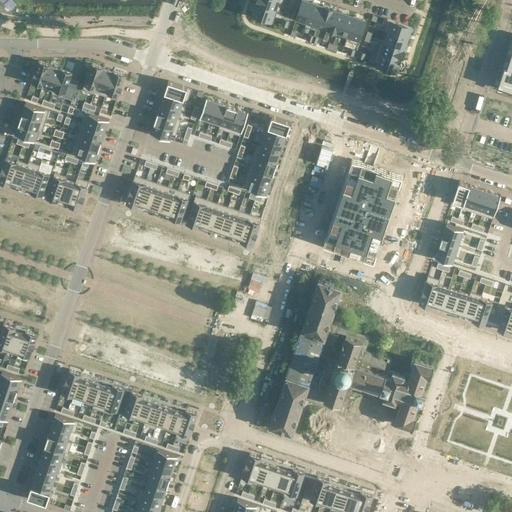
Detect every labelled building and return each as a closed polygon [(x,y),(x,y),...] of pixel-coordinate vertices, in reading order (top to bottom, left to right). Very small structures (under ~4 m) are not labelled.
[(256,0),(256,2),(279,10),(282,0),(256,0)] [(306,0),(301,0),(296,18),(306,21),(305,26),(313,2),(306,0)] [(252,14),(273,21),(277,10),(279,11),(279,10),(256,2),(252,14)] [(313,2),(305,26),(315,29),(323,6),(313,2)] [(323,6),(315,29),(316,29),(317,25),(327,28),(334,9),(323,6)] [(334,9),(327,28),(337,31),(344,13),(334,9)] [(344,13),(337,31),(347,35),(345,39),(346,40),(354,16),(344,13)] [(354,16),(346,40),(357,43),(365,20),(354,16)] [(387,19),(383,30),(407,38),(410,27),(387,19)] [(380,40),(403,48),(407,38),(383,30),(388,32),(385,41),(380,40)] [(380,40),(376,50),(400,58),(403,48),(380,40)] [(503,64),(496,85),(511,90),(511,47),(506,65),(503,64)] [(376,50),(373,61),(396,69),(400,58),(376,50)] [(33,75),(31,83),(42,87),(50,64),(49,64),(38,60),(35,69),(33,75)] [(91,63),(83,88),(94,92),(102,67),(91,63)] [(50,64),(42,87),(52,90),(59,70),(60,68),(58,67),(50,64)] [(102,67),(94,92),(105,95),(113,70),(103,67),(102,67)] [(52,90),(52,92),(52,93),(60,95),(63,96),(72,72),(71,71),(68,71),(60,68),(59,70),(52,90)] [(113,70),(105,95),(116,99),(119,89),(120,89),(121,84),(125,74),(113,70)] [(168,80),(164,91),(188,99),(191,88),(190,88),(169,80),(168,80)] [(164,91),(161,101),(184,109),(186,103),(188,99),(164,91)] [(206,97),(199,118),(210,122),(211,119),(217,101),(207,97),(206,97)] [(161,101),(157,111),(181,119),(179,118),(182,109),(184,109),(161,101)] [(211,119),(210,122),(219,125),(219,128),(227,104),(217,101),(211,119)] [(25,103),(22,113),(45,121),(49,110),(25,102),(25,103)] [(227,104),(219,128),(228,131),(229,131),(237,108),(227,104)] [(237,108),(229,131),(240,135),(242,129),(248,111),(247,111),(237,108)] [(85,111),(81,121),(105,129),(108,121),(108,120),(108,119),(109,119),(108,119),(85,111)] [(157,111),(154,121),(177,129),(181,119),(157,111)] [(22,113),(18,123),(39,131),(42,131),(42,130),(45,121),(22,113)] [(267,114),(263,124),(287,132),(290,122),(267,114)] [(81,121),(78,132),(101,140),(105,129),(81,121)] [(150,131),(150,132),(174,140),(177,129),(154,121),(150,131)] [(15,133),(14,134),(15,134),(36,141),(39,131),(18,123),(15,133)] [(263,124),(260,135),(283,143),(287,132),(263,124)] [(78,132),(74,142),(98,150),(101,140),(78,132)] [(260,135),(256,145),(280,153),(283,143),(260,135)] [(74,142),(71,153),(94,161),(94,160),(95,160),(94,160),(95,159),(98,150),(74,142)] [(256,145),(253,155),(276,163),(280,153),(256,145)] [(253,155),(249,165),(273,173),(276,163),(253,155)] [(0,180),(9,184),(16,161),(5,157),(5,158),(5,159),(4,159),(3,161),(3,163),(3,164),(2,166),(2,167),(1,168),(2,168),(1,170),(0,171),(0,172),(0,171),(0,172),(0,173),(0,180)] [(16,161),(9,184),(10,182),(20,185),(28,163),(17,159),(16,161)] [(352,159),(323,244),(373,261),(402,176),(368,164),(352,159)] [(28,163),(20,185),(31,189),(30,191),(31,192),(39,169),(39,168),(40,164),(28,161),(28,162),(28,163)] [(249,165),(246,175),(269,183),(273,173),(249,165)] [(39,169),(31,192),(34,192),(36,193),(42,195),(49,173),(39,169)] [(54,172),(46,196),(58,200),(59,198),(66,177),(66,176),(54,172)] [(128,194),(126,202),(137,205),(146,179),(135,175),(133,180),(132,181),(131,183),(131,184),(131,185),(130,188),(128,194)] [(246,175),(242,186),(266,194),(266,193),(269,183),(246,175)] [(66,177),(59,198),(68,201),(75,181),(66,177)] [(68,204),(79,208),(81,204),(81,203),(82,200),(84,194),(85,191),(86,191),(87,188),(87,187),(89,181),(88,181),(77,177),(75,181),(68,201),(68,204)] [(146,179),(137,205),(137,206),(138,203),(149,207),(157,182),(146,179)] [(458,180),(450,204),(461,208),(469,184),(458,180)] [(157,182),(149,207),(159,210),(168,186),(157,182)] [(469,184),(461,208),(471,211),(479,188),(469,184)] [(168,186),(159,210),(170,214),(169,216),(178,189),(168,186)] [(471,211),(482,215),(488,196),(490,191),(479,188),(471,211)] [(178,189),(169,216),(181,220),(190,193),(178,189)] [(482,215),(492,218),(500,194),(490,191),(488,196),(482,215)] [(195,195),(186,222),(197,226),(207,199),(195,195)] [(207,199),(197,226),(198,226),(199,224),(209,227),(217,203),(207,199)] [(217,203),(209,227),(220,231),(228,206),(217,203)] [(228,206),(220,231),(231,235),(239,210),(228,206)] [(239,210),(231,235),(241,238),(240,240),(241,241),(250,214),(239,210)] [(250,214),(241,241),(252,244),(255,237),(257,231),(258,228),(259,227),(259,226),(259,225),(260,224),(259,223),(261,217),(250,214)] [(446,223),(443,232),(460,237),(463,229),(446,223)] [(443,232),(441,240),(458,246),(460,237),(443,232)] [(441,240),(438,248),(455,254),(458,246),(441,240)] [(438,248),(435,257),(452,263),(455,254),(438,248)] [(421,294),(419,301),(430,305),(439,278),(428,274),(426,280),(425,280),(424,284),(424,285),(423,287),(421,293),(421,294)] [(268,427),(268,429),(273,431),(274,428),(292,434),(304,398),(344,412),(352,388),(382,398),(382,399),(396,403),(397,400),(400,401),(394,416),(392,415),(390,420),(412,428),(416,416),(413,415),(418,400),(421,401),(425,391),(421,390),(426,375),(430,376),(434,364),(414,358),(411,357),(410,362),(412,363),(407,378),(404,378),(406,374),(392,369),(391,370),(388,369),(392,359),(365,350),(370,336),(341,326),(343,319),(339,317),(341,311),(335,309),(342,286),(318,277),(304,319),(293,350),(268,426),(268,427)] [(439,278),(430,305),(431,303),(441,306),(448,286),(438,283),(440,278),(439,278)] [(448,286),(441,306),(452,310),(459,290),(448,286)] [(459,290),(452,310),(463,313),(471,291),(470,291),(469,293),(459,290)] [(471,291),(463,313),(473,317),(473,319),(481,295),(471,291)] [(481,295),(473,319),(484,323),(492,301),(481,297),(482,295),(481,295)] [(511,307),(505,305),(497,328),(508,331),(511,320),(511,307)] [(3,322),(0,332),(0,348),(7,351),(15,326),(3,322)] [(15,326),(7,351),(17,354),(26,330),(25,329),(24,332),(15,328),(15,326)] [(26,330),(17,354),(18,354),(18,352),(29,356),(30,355),(31,354),(32,351),(31,350),(32,347),(34,341),(37,334),(26,330)] [(62,390),(61,394),(72,397),(78,378),(80,373),(69,369),(66,377),(64,383),(64,384),(64,385),(63,385),(62,386),(62,387),(61,389),(62,390)] [(0,381),(17,388),(21,378),(21,377),(2,371),(0,375),(0,381)] [(78,378),(72,397),(83,401),(90,379),(80,375),(81,373),(80,373),(78,378)] [(90,379),(83,401),(93,404),(92,407),(93,407),(101,382),(90,379)] [(0,381),(0,393),(14,398),(17,388),(0,381)] [(101,382),(93,407),(104,411),(113,384),(112,383),(111,386),(101,382)] [(113,384),(104,411),(106,406),(116,410),(124,387),(113,384)] [(123,413),(123,415),(134,418),(135,419),(135,416),(142,396),(143,394),(142,394),(131,390),(123,413)] [(0,393),(0,404),(10,408),(14,398),(0,393)] [(142,396),(135,416),(145,420),(144,424),(146,420),(152,400),(142,396)] [(146,420),(144,424),(155,428),(163,403),(152,400),(146,420)] [(163,403),(155,428),(156,426),(166,429),(174,407),(163,403)] [(0,404),(0,416),(7,419),(7,418),(10,408),(0,404)] [(174,407),(166,429),(171,431),(177,433),(176,435),(185,409),(185,408),(184,410),(174,407)] [(185,409),(176,435),(183,437),(188,439),(190,433),(191,433),(192,430),(191,429),(191,428),(192,426),(194,420),(194,419),(197,412),(185,409)] [(53,420),(51,424),(75,432),(76,430),(79,421),(55,413),(55,414),(53,420)] [(51,424),(48,434),(72,442),(67,440),(70,431),(75,433),(75,432),(51,424)] [(47,437),(45,444),(68,452),(69,449),(70,446),(72,442),(48,434),(47,437)] [(45,444),(41,455),(62,462),(62,461),(60,461),(63,451),(68,453),(68,452),(45,444)] [(156,447),(152,458),(156,459),(173,465),(177,455),(177,454),(156,447)] [(242,474),(240,480),(251,483),(261,457),(249,453),(247,460),(246,460),(244,466),(244,467),(244,469),(243,469),(241,473),(242,474)] [(39,460),(38,465),(59,472),(61,466),(62,462),(41,455),(39,460)] [(261,457),(251,483),(252,484),(253,479),(264,483),(271,462),(260,459),(261,457)] [(152,458),(149,468),(170,476),(173,465),(156,459),(152,458)] [(271,462),(264,483),(274,486),(273,488),(274,488),(281,466),(271,462)] [(38,465),(34,475),(53,482),(56,472),(59,473),(59,472),(38,465)] [(281,466),(274,488),(284,492),(283,494),(284,494),(293,468),(292,467),(292,470),(281,466)] [(151,470),(148,479),(166,486),(170,476),(149,468),(149,469),(151,470)] [(293,468),(284,494),(295,498),(304,471),(293,468)] [(34,475),(31,485),(52,493),(52,492),(50,491),(53,483),(53,482),(34,475)] [(317,476),(309,498),(321,502),(328,479),(317,476)] [(140,488),(163,496),(166,486),(148,479),(144,489),(140,488)] [(328,479),(321,502),(331,505),(330,508),(331,508),(338,485),(328,482),(329,480),(328,479)] [(31,485),(27,496),(48,503),(52,493),(31,485)] [(338,485),(331,508),(342,511),(349,489),(338,485)] [(140,488),(136,498),(160,506),(163,496),(140,488)] [(349,489),(342,511),(343,511),(353,511),(361,490),(360,490),(359,493),(349,489)] [(361,490),(353,511),(366,511),(367,511),(367,508),(368,508),(370,502),(369,502),(370,502),(372,494),(361,490)] [(133,508),(133,509),(142,511),(157,511),(160,506),(136,498),(136,499),(138,500),(135,509),(133,508)] [(237,499),(234,508),(243,511),(258,511),(261,506),(238,498),(237,498),(237,499)]
